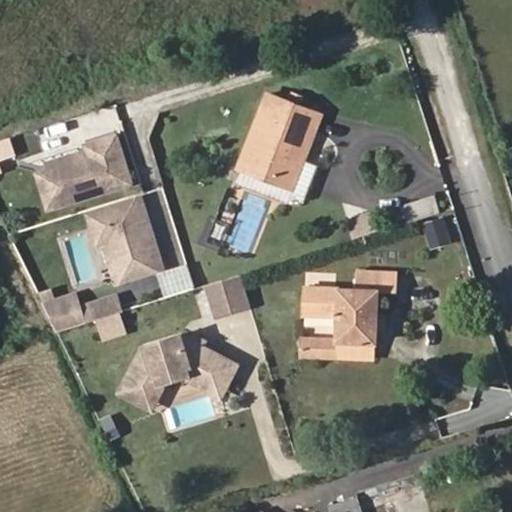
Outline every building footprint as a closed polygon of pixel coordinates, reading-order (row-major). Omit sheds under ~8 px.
[(319,119),(266,99),(237,172),(290,193),(298,171),(301,164),(319,119)] [(63,203),(133,182),(118,135),(89,144),(92,156),(52,168),(63,203)] [(0,161),(14,162),(14,146),(0,145),(0,161)] [(301,164),(298,171),(290,193),(237,172),(231,187),(283,208),(302,207),(316,170),(301,164)] [(438,194),(403,201),(407,220),(442,213),(438,194)] [(112,240),(125,280),(160,269),(138,199),(92,214),(101,243),(112,240)] [(212,317),(253,307),(244,272),(203,282),(212,317)] [(378,341),(378,321),(378,301),(398,301),(398,279),(353,280),(353,299),(305,298),(304,325),(341,326),(340,362),(378,363),(378,341)] [(80,290),(49,297),(55,330),(99,321),(103,338),(128,333),(120,292),(82,300),(80,290)] [(387,321),(378,321),(378,341),(387,341),(387,321)] [(330,503),(333,511),(364,511),(358,493),(330,503)]
